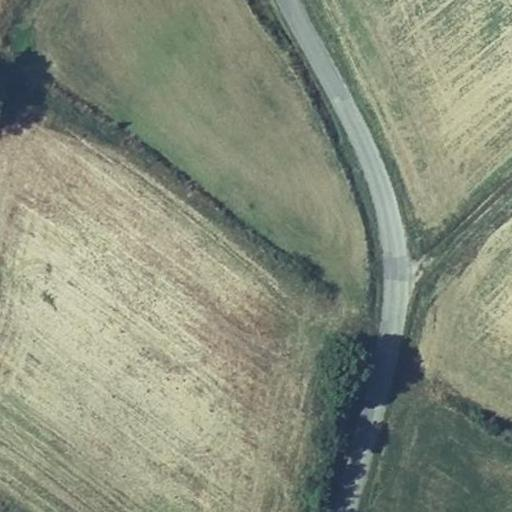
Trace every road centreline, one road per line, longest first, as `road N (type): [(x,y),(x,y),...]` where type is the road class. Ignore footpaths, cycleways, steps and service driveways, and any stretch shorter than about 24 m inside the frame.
road 1 (tertiary): [(287,0),(355,125),(387,227),(393,283),(342,511)]
road 2 (track): [(393,283),(511,179)]
